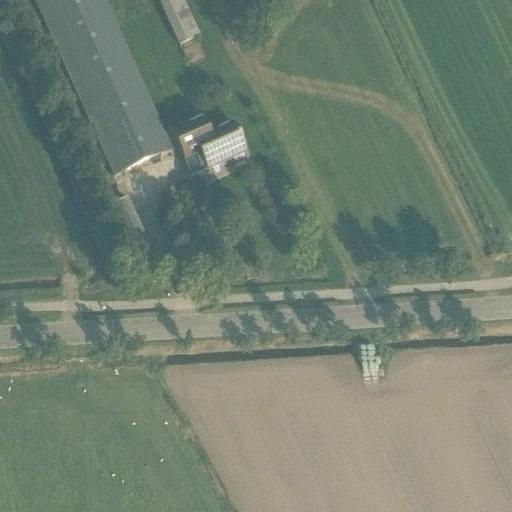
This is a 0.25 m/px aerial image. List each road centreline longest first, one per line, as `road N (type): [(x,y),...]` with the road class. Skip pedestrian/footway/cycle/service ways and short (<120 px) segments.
road 1 (secondary): [(0,338),(511,307)]
road 2 (track): [(219,0),(349,268),(356,317)]
